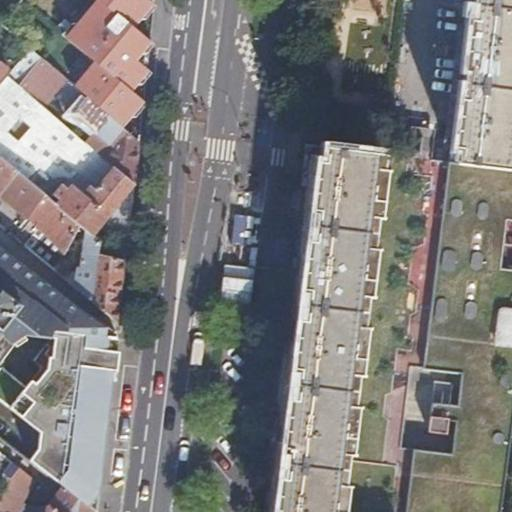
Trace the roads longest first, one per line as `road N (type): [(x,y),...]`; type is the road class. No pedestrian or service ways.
road 1 (primary): [(169,388),(196,298),(241,0)]
road 2 (primary): [(200,0),(169,293),(169,388)]
